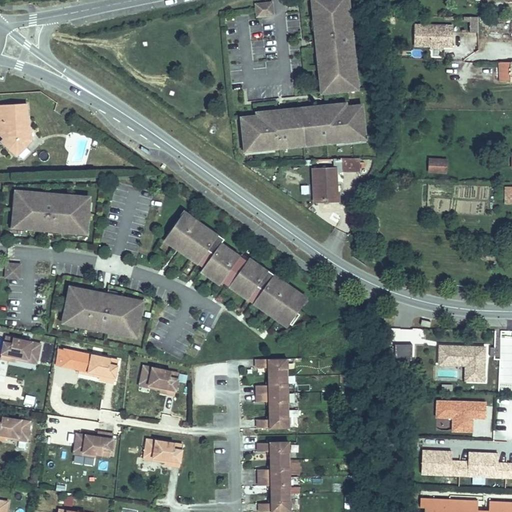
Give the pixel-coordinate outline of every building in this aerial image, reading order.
[(314,30),(317,55),(319,55),(320,67),(318,67),(320,83),(322,83),(323,93),(356,89),(355,79),(357,79),(355,64),(353,65),(351,52),(354,52),(353,43),(348,43),(347,36),(352,36),(351,26),(349,27),(347,15),(350,14),(349,6),(345,6),(344,0),(313,0),(315,9),(312,10),(313,19),(315,19),(316,30),(314,30)] [(256,5),(257,17),(274,15),(273,3),(256,5)] [(477,34),(477,18),(469,18),(469,34),(477,34)] [(457,25),(413,24),(412,45),(434,45),(447,46),(456,46),(457,25)] [(511,62),(500,62),(499,83),(511,83),(511,62)] [(6,132),(4,134),(4,141),(17,153),(32,138),(31,136),(23,129),(28,125),(28,123),(27,105),(7,106),(6,103),(0,102),(0,118),(1,119),(2,129),(6,132)] [(267,112),(267,115),(256,116),(239,118),(243,147),(244,147),(258,146),(259,149),(272,147),(272,149),(281,149),(281,142),(287,142),(320,138),(327,137),(327,144),(337,143),(337,141),(350,139),(350,136),(365,134),(366,134),(363,105),(347,107),(335,108),(335,105),(324,106),(324,108),(317,108),(317,107),(284,110),(285,112),(278,113),(278,111),(267,112)] [(23,129),(31,136),(31,127),(31,124),(28,123),(28,125),(23,129)] [(337,141),(337,143),(337,145),(366,142),(365,134),(350,136),(350,139),(337,141)] [(320,138),(287,142),(288,147),(321,144),(320,138)] [(258,146),(244,147),(244,155),(273,152),(272,149),(272,147),(259,149),(258,146)] [(344,159),(344,173),(361,173),(361,159),(344,159)] [(430,160),(430,171),(448,171),(448,160),(430,160)] [(312,169),(314,203),(339,202),(339,193),(332,194),(332,180),(335,180),(335,168),(312,169)] [(342,177),(344,196),(351,195),(348,176),(342,177)] [(18,205),(19,191),(31,192),(31,189),(28,188),(15,187),(14,204),(15,204),(18,205)] [(85,214),(87,201),(87,198),(79,197),(80,194),(69,193),(69,196),(60,195),(60,192),(55,192),(55,191),(31,189),(31,192),(19,191),(18,205),(15,204),(13,223),(24,224),(24,226),(39,228),(49,229),(49,227),(59,227),(59,229),(74,231),(75,228),(87,229),(88,215),(85,214)] [(223,236),(184,209),(176,220),(176,219),(166,233),(176,241),(182,244),(200,258),(206,261),(203,265),(222,279),(229,284),(231,280),(250,293),(256,297),(274,310),(280,314),(290,321),(292,322),(299,312),(297,310),(306,298),(296,291),(298,289),(266,266),(265,267),(258,262),(242,251),(240,253),(230,247),(221,241),(224,236),(223,236)] [(176,241),(166,233),(164,237),(174,244),(176,241)] [(200,258),(182,244),(179,248),(198,261),(200,258)] [(5,262),(4,278),(19,280),(21,263),(5,262)] [(203,265),(201,269),(227,287),(229,284),(222,279),(203,265)] [(250,293),(231,280),(229,284),(248,297),(250,293)] [(142,321),(146,303),(136,301),(136,299),(121,296),(111,294),(111,296),(101,294),(102,292),(86,289),(85,292),(73,289),(70,304),(73,304),(71,317),(70,321),(78,322),(77,325),(88,327),(88,324),(97,326),(96,329),(101,330),(125,335),(125,332),(137,334),(139,321),(142,321)] [(274,310),(256,297),(253,301),(272,314),(274,310)] [(290,321),(280,314),(277,318),(287,325),(290,321)] [(140,339),(144,322),(142,321),(139,321),(137,334),(125,332),(125,335),(128,336),(140,339)] [(42,340),(6,333),(2,355),(10,356),(11,351),(30,355),(31,351),(39,353),(42,340)] [(462,383),(485,384),(486,346),(436,344),(435,366),(463,367),(462,383)] [(511,345),(494,345),(494,355),(511,355),(511,345)] [(120,358),(84,350),(82,363),(91,365),(90,369),(108,373),(107,378),(116,380),(120,358)] [(288,357),(257,358),(257,366),(270,366),(270,375),(288,374),(288,357)] [(185,373),(149,366),(146,379),(155,381),(154,385),(173,389),(172,394),(180,395),(185,373)] [(288,374),(270,375),(270,384),(257,384),(258,392),(258,400),(271,400),(271,408),(271,417),(258,418),(259,427),(290,426),(289,408),(289,391),(288,374)] [(473,429),(473,416),(474,414),(477,414),(477,416),(486,416),(487,400),(437,399),(437,416),(454,416),(453,429),(473,429)] [(0,412),(0,435),(1,430),(20,433),(21,429),(29,430),(32,417),(0,412)] [(99,433),(78,430),(76,443),(85,445),(85,448),(97,450),(112,453),(115,430),(107,429),(106,434),(99,433)] [(180,463),(183,441),(147,435),(145,449),(155,450),(154,454),(172,457),(172,459),(172,462),(180,463)] [(290,440),(259,441),(259,449),(272,448),(272,457),(291,457),(290,440)] [(422,452),(421,475),(511,477),(511,463),(498,463),(498,454),(483,454),(483,457),(478,456),(478,453),(468,453),(468,462),(452,462),(452,453),(442,453),(442,456),(437,455),(437,452),(422,452)] [(291,457),(272,457),(272,466),(260,467),(260,474),(260,482),(273,482),(273,491),(273,500),(261,500),(261,509),(292,508),(291,490),(291,473),(291,457)] [(0,495),(0,511),(2,511),(3,510),(12,511),(14,498),(0,495)] [(511,511),(511,500),(488,499),(487,510),(477,509),(477,499),(418,497),(417,511),(511,511)]
